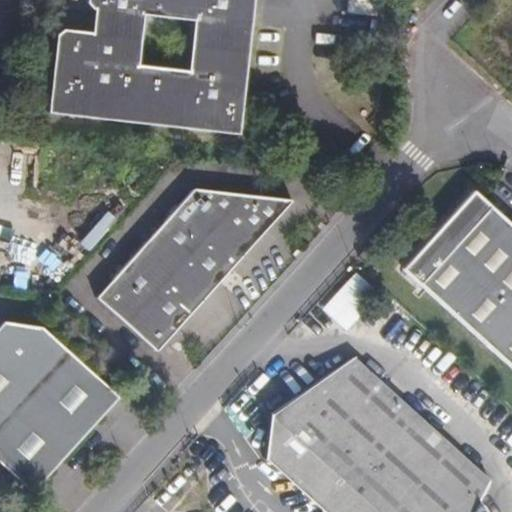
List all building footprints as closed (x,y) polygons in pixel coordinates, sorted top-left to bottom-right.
[(63,31),(57,38),(49,115),(238,135),(252,0),(88,0),(88,5),(97,17),(95,35),(63,31)] [(194,191),(99,299),(157,352),(291,203),(194,191)] [(511,232),(488,210),(420,283),(511,368),(511,232)] [(346,328),(379,292),(356,272),(324,307),(346,328)] [(1,323),(0,323),(0,464),(29,491),(115,396),(41,329),(1,323)] [(352,357),(270,414),(264,458),(323,511),(468,511),(486,480),(352,357)]
